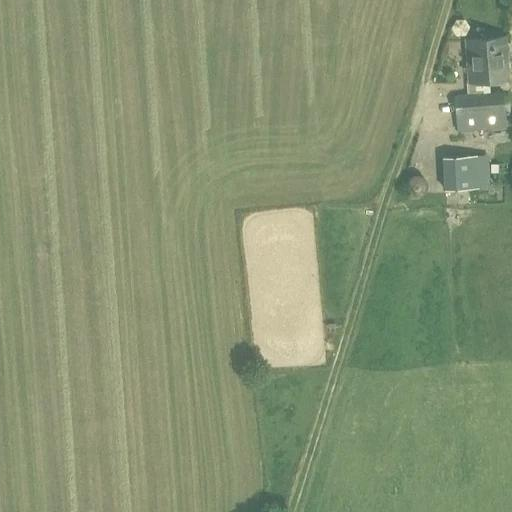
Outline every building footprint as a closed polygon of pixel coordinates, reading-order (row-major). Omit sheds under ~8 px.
[(457,34),(466,34),(470,26),(466,19),(457,19),(452,26),(457,34)] [(506,37),(491,38),(492,49),(494,48),(494,55),(489,55),(490,66),(482,67),(483,81),(509,79),(506,37)] [(492,49),(491,38),(466,40),(469,82),(483,81),(482,67),(490,66),(489,55),(494,55),(494,48),(492,49)] [(504,93),(484,94),(486,130),(505,129),(504,93)] [(484,94),(457,95),(458,131),(486,130),(484,94)] [(493,169),(504,172),(507,155),(497,153),(493,169)] [(443,157),(445,189),(480,188),(480,186),(477,155),(443,157)] [(488,155),(477,155),(480,186),(489,186),(488,155)]
